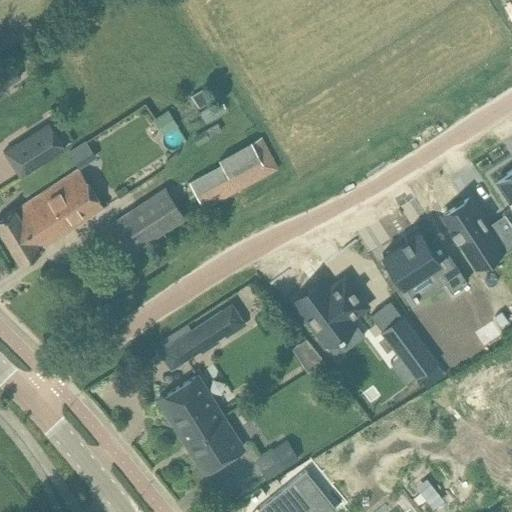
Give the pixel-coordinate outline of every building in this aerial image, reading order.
[(11,62),(2,67),(12,82),(20,77),(11,62)] [(205,129),(192,136),(198,146),(210,138),(210,137),(221,130),(218,123),(205,130),(205,129)] [(26,137),(4,151),(12,163),(32,150),(41,163),(65,147),(51,125),(28,140),(26,137)] [(279,169),(262,136),(218,157),(222,165),(190,182),(204,209),(279,169)] [(15,209),(39,247),(103,205),(79,168),(15,209)] [(511,169),(497,180),(511,203),(511,169)] [(114,221),(132,250),(184,216),(166,188),(114,221)] [(467,199),(444,214),(468,251),(491,236),(508,263),(511,260),(511,231),(501,215),(485,226),(467,199)] [(0,216),(0,230),(20,263),(41,250),(39,247),(15,209),(15,207),(0,216)] [(402,240),(382,253),(402,284),(406,282),(409,286),(436,268),(451,291),(467,281),(439,236),(428,243),(426,240),(419,229),(408,236),(407,234),(406,235),(408,237),(403,240),(402,238),(401,238),(402,240)] [(322,284),(301,297),(335,352),(363,334),(357,324),(376,312),(354,276),(327,293),(322,284)] [(223,310),(174,341),(175,342),(185,358),(200,348),(204,354),(218,345),(214,339),(224,333),(228,338),(237,332),(223,310)] [(404,315),(382,331),(416,376),(438,360),(404,315)] [(304,338),(291,347),(307,371),(323,361),(304,338)] [(197,375),(175,389),(158,399),(204,471),(243,447),(197,375)] [(284,438),(267,450),(280,468),(298,457),(284,438)] [(429,472),(389,490),(399,511),(412,511),(442,498),(429,472)] [(347,511),(395,511),(377,485),(344,507),(347,511)] [(304,511),(284,486),(261,505),(267,511),(304,511)]
